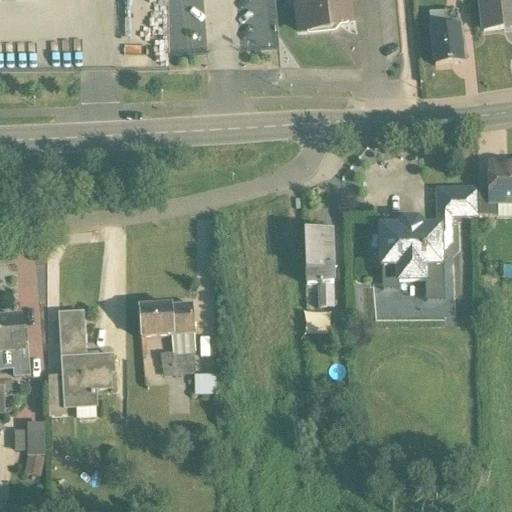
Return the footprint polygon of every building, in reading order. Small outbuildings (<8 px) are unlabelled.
[(348,0),(295,0),(298,27),(328,24),(328,18),(350,16),(348,0)] [(511,0),(479,0),(482,26),(511,22),(511,0)] [(457,6),(429,9),(434,61),(462,58),(457,6)] [(511,161),(488,162),(488,185),(488,198),(497,198),(511,197),(511,161)] [(478,184),(438,185),(438,212),(452,212),(479,211),(478,184)] [(488,185),(478,184),(479,211),(497,211),(497,198),(488,198),(488,185)] [(438,212),(438,223),(423,224),(416,217),(403,218),(397,224),(382,224),(381,226),(379,226),(380,260),(382,260),(383,286),(398,286),(399,278),(425,278),(426,298),(443,296),(444,260),(441,261),(441,250),(452,238),(452,212),(438,212)] [(331,230),(318,231),(317,229),(308,230),(308,231),(305,231),(306,266),(317,266),(318,281),(332,280),(332,265),(331,230)] [(303,231),(295,232),(295,243),(304,243),(303,231)] [(317,266),(306,266),(308,280),(318,281),(317,266)] [(332,280),(318,281),(319,301),(318,301),(318,302),(334,302),(334,301),(333,301),(332,280)] [(170,303),(138,305),(140,335),(173,333),(172,332),(193,330),(191,302),(170,304),(170,303)] [(340,306),(331,306),(331,346),(341,346),(340,306)] [(81,309),(57,310),(61,374),(63,402),(66,401),(93,400),(93,394),(94,394),(93,389),(92,389),(92,384),(98,384),(98,386),(106,386),(106,383),(111,383),(110,370),(114,370),(113,352),(84,354),(81,309)] [(18,314),(0,315),(0,349),(22,348),(22,346),(18,314)] [(22,348),(0,349),(0,365),(14,364),(15,372),(29,371),(27,345),(22,346),(22,348)] [(190,348),(174,350),(175,361),(162,362),(163,371),(192,369),(190,348)] [(174,350),(161,351),(162,362),(175,361),(174,350)] [(217,369),(194,370),(194,390),(217,389),(217,369)] [(63,402),(61,374),(48,373),(48,412),(67,412),(66,401),(63,402)] [(44,424),(23,423),(23,448),(44,448),(44,424)] [(40,454),(26,452),(22,470),(37,472),(40,454)]
